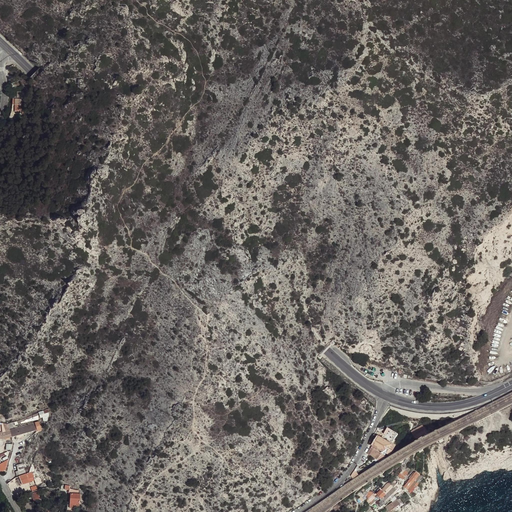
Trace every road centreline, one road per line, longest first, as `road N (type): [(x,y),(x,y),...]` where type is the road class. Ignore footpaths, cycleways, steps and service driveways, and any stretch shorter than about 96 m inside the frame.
road 1 (primary): [(4,44),(355,377),(387,397)]
road 2 (residential): [(387,397),(342,481),(297,511)]
road 3 (primary): [(387,397),(453,406),(511,384)]
